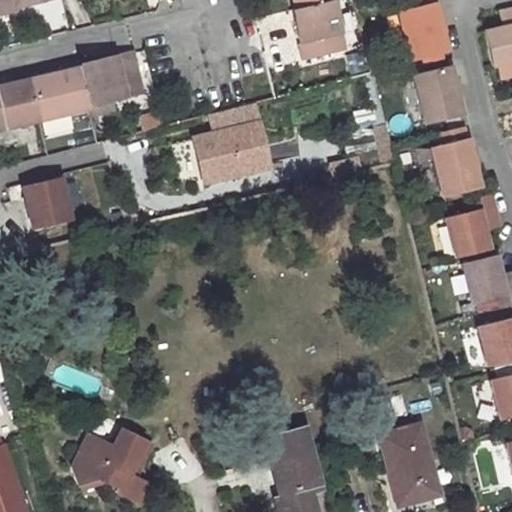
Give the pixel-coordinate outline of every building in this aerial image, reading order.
[(6,0),(0,0),(0,12),(9,10),(8,7),(6,0)] [(294,9),(291,9),(303,60),(342,52),(329,0),(294,9)] [(292,0),(294,9),(329,0),(330,0),(292,0)] [(396,11),(407,60),(446,51),(434,2),(396,11)] [(499,26),(479,30),(487,67),(511,60),(511,7),(500,11),(504,24),(499,26)] [(495,12),(499,26),(504,24),(500,11),(495,12)] [(128,54),(77,66),(78,69),(87,106),(137,93),(128,54)] [(410,74),(422,123),(461,113),(450,64),(410,74)] [(78,69),(28,81),(38,120),(88,108),(87,106),(78,69)] [(28,81),(0,87),(0,128),(38,120),(28,81)] [(352,129),(369,127),(375,163),(387,162),(379,107),(349,111),(352,129)] [(140,116),(143,131),(163,128),(160,112),(140,116)] [(255,118),(192,136),(205,179),(267,162),(255,118)] [(478,185),(467,136),(427,146),(438,195),(478,185)] [(57,178),(20,187),(29,226),(66,217),(57,178)] [(488,194),(461,199),(464,211),(491,205),(488,194)] [(450,256),(485,247),(480,230),(480,229),(479,224),(494,219),(491,205),(464,211),(440,217),(450,256)] [(494,219),(479,224),(480,229),(480,230),(495,226),(494,219)] [(467,303),(492,297),(493,296),(511,291),(511,270),(497,274),(493,256),(458,264),(467,303)] [(511,291),(493,296),(495,307),(495,308),(511,304),(511,291)] [(481,364),(511,356),(511,315),(473,324),(481,364)] [(511,371),(485,378),(495,417),(511,412),(511,371)] [(417,423),(377,433),(386,470),(394,468),(402,501),(435,492),(417,423)] [(313,511),(308,490),(317,488),(301,425),(264,434),(279,494),(271,497),(274,511),(313,511)] [(100,478),(119,488),(117,491),(140,503),(149,484),(137,478),(153,445),(123,430),(115,447),(90,435),(71,466),(77,484),(100,478)] [(511,479),(511,438),(501,441),(511,480),(511,479)] [(22,511),(1,446),(0,446),(0,511),(22,511)] [(394,468),(386,470),(394,502),(402,501),(394,468)]
